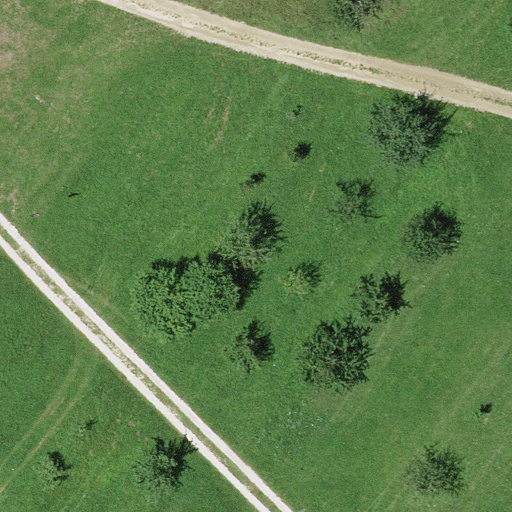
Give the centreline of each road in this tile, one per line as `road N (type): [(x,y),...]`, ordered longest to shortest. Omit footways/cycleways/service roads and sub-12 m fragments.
road 1 (track): [(0,226),(269,511)]
road 2 (track): [(157,0),(511,98)]
